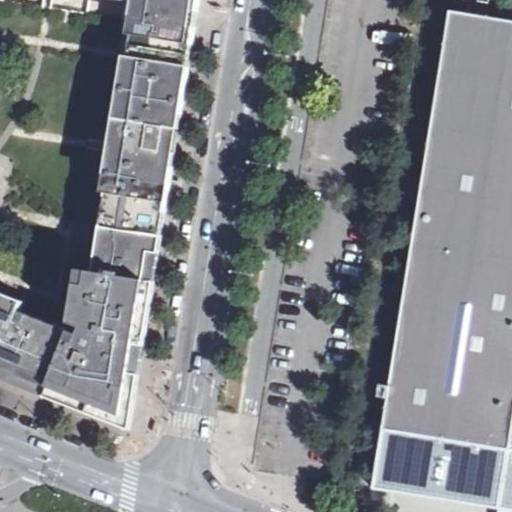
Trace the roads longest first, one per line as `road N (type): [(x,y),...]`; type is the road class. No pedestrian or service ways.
road 1 (tertiary): [(257,0),(186,486)]
road 2 (secondary): [(186,486),(0,417)]
road 3 (secondary): [(0,454),(156,511)]
